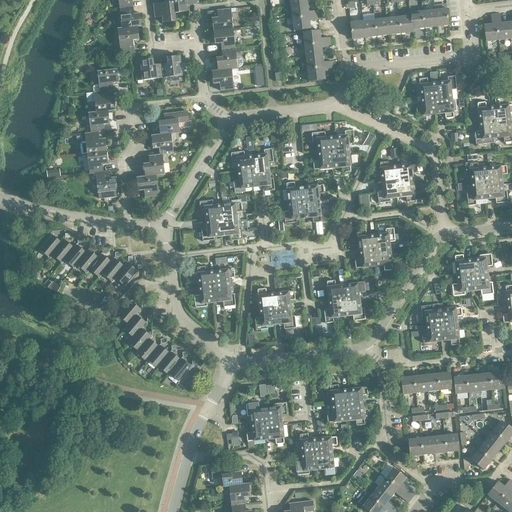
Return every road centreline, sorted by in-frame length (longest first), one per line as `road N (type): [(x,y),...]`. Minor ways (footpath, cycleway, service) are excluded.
road 1 (residential): [(264,490),(341,483),(377,444),(387,430),(379,364)]
road 2 (residential): [(202,99),(129,108),(132,145),(120,161),(127,224)]
road 3 (unclassified): [(446,232),(435,159),(383,129)]
road 4 (unclassified): [(230,363),(179,315),(167,254)]
road 5 (unclassified): [(127,224),(0,198)]
road 6 (unclassified): [(226,118),(160,229)]
road 7 (unclassified): [(366,343),(437,237)]
